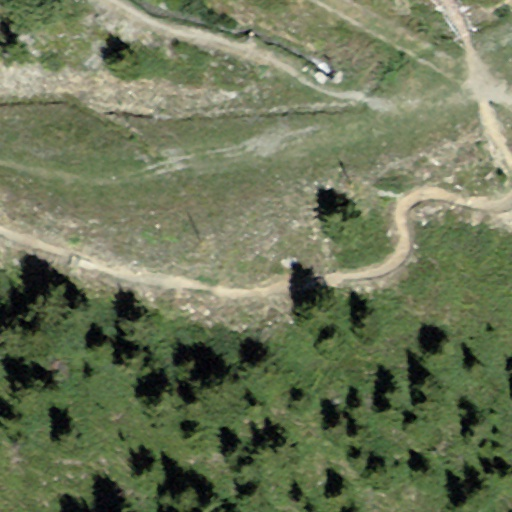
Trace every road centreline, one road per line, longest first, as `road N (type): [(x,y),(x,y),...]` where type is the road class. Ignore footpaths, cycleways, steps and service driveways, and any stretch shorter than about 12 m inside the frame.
road 1 (track): [(398,106),(302,139),(133,175),(90,177),(0,159)]
road 2 (track): [(478,82),(329,0)]
